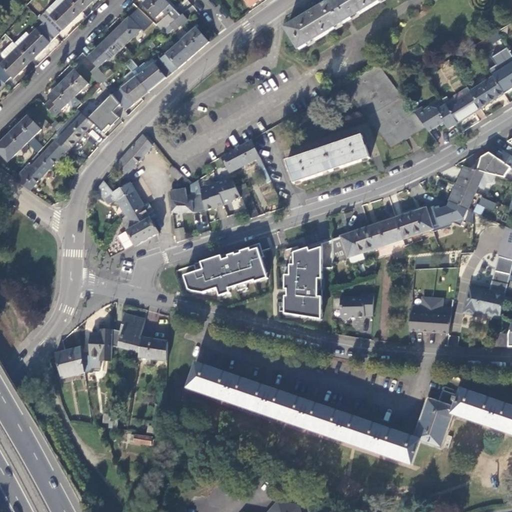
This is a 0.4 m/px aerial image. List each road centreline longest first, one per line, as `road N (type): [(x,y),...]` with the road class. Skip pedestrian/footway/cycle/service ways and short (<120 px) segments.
road 1 (residential): [(511,116),(409,175),(160,258),(148,267),(139,296)]
road 2 (residential): [(139,296),(360,348),(511,357)]
road 3 (tertiary): [(234,38),(99,162),(74,224)]
road 4 (track): [(125,511),(62,419),(35,350)]
road 5 (residential): [(122,0),(0,123)]
road 6 (unknown): [(304,84),(422,0)]
road 7 (trunk): [(64,511),(0,392)]
road 8 (tertiary): [(71,280),(55,327),(0,388)]
